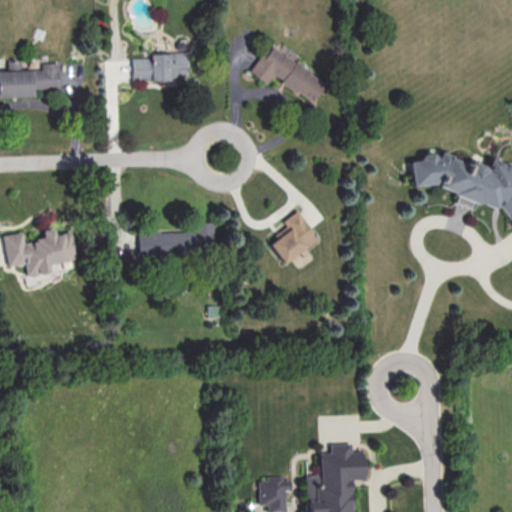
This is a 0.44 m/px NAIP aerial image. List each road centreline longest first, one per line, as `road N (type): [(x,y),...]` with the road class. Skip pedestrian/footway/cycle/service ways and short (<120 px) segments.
road 1 (residential): [(222,163),(0,163)]
road 2 (residential): [(433,511),(429,426),(409,387)]
